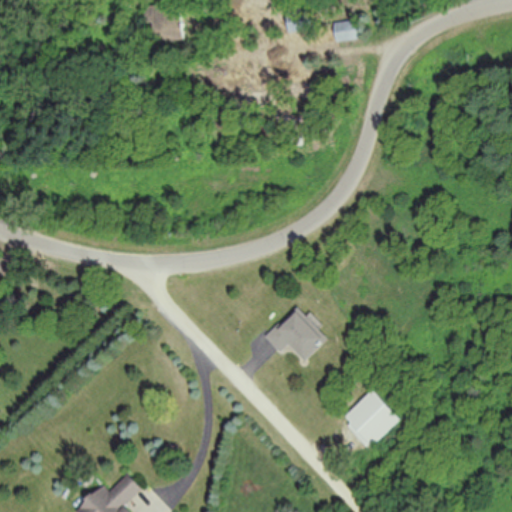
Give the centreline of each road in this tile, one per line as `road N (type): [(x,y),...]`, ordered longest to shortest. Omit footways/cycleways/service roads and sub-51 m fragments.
road 1 (residential): [(0,231),(83,259),(146,267),(213,266),(306,237),(358,185),(404,61),(437,31),(511,7)]
road 2 (residential): [(367,511),(160,296),(146,267)]
